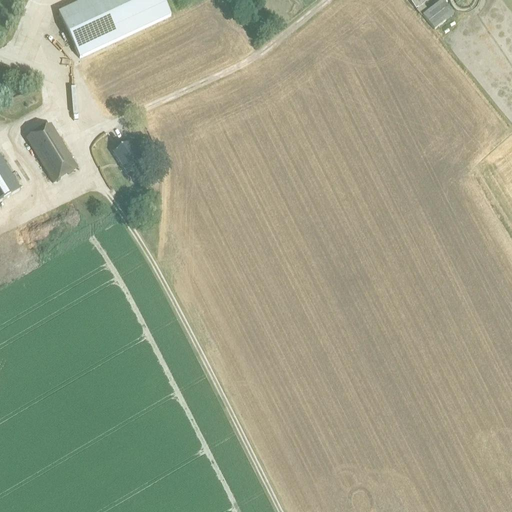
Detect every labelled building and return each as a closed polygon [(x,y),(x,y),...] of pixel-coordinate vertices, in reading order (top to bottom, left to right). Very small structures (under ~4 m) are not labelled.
[(89,0),(59,14),(80,60),(171,17),(162,0),(89,0)] [(407,0),(414,9),(425,0),(407,0)] [(440,0),(421,16),(434,31),(454,15),(442,0),(440,0)] [(74,88),(76,93),(87,89),(85,84),(74,88)] [(26,141),(53,185),(77,169),(51,126),(26,141)] [(113,154),(126,174),(142,164),(126,139),(113,147),(116,152),(113,154)] [(0,202),(20,191),(0,157),(0,202)] [(132,253),(141,248),(138,243),(129,248),(132,253)]
